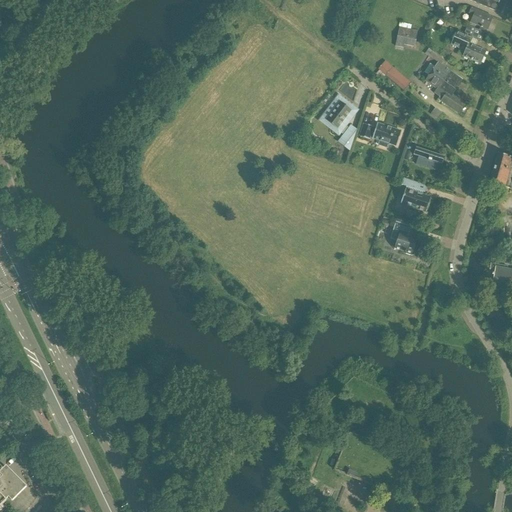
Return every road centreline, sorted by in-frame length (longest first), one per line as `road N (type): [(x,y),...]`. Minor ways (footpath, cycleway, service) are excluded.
road 1 (secondary): [(140,511),(15,256)]
road 2 (secondary): [(0,285),(111,511)]
road 3 (residential): [(511,401),(456,274),(481,170)]
road 4 (residential): [(481,170),(346,65)]
